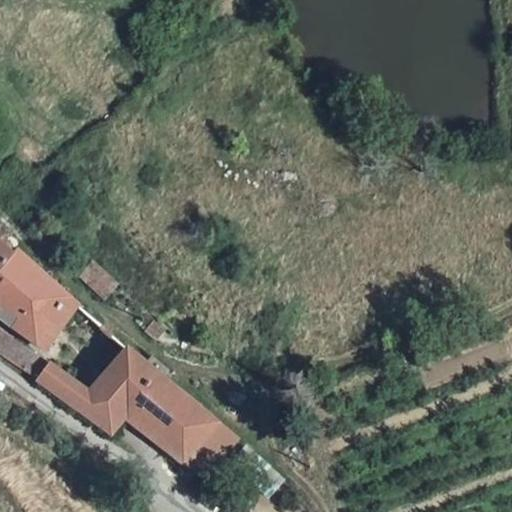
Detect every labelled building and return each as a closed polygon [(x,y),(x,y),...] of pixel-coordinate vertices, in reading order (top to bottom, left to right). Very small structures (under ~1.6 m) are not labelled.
[(0,297),(20,314),(15,321),(35,336),(57,311),(67,320),(77,307),(12,253),(8,257),(0,248),(0,297)] [(92,290),(105,301),(117,287),(103,277),(92,290)] [(0,297),(0,309),(15,321),(20,314),(0,297)] [(47,345),(67,320),(57,311),(35,336),(47,345)] [(23,351),(0,333),(0,354),(12,364),(23,351)] [(27,347),(23,351),(12,364),(43,386),(56,369),(27,347)] [(122,417),(182,463),(221,428),(127,349),(88,392),(122,417)] [(56,369),(43,386),(107,432),(122,417),(88,392),(56,369)] [(231,436),(221,428),(182,463),(192,471),(231,436)]
